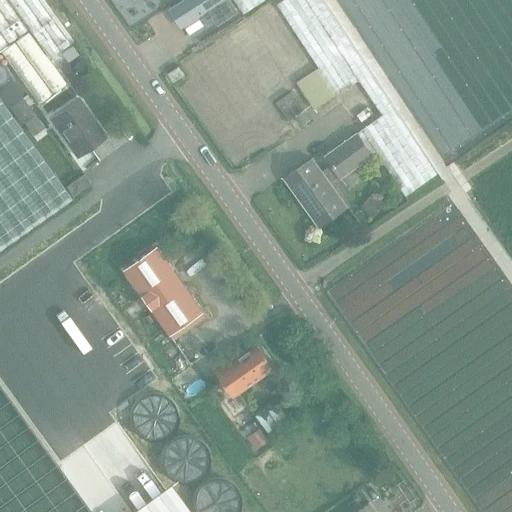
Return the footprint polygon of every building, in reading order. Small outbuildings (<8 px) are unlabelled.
[(0,0),(0,49),(28,29),(28,28),(48,14),(38,0),(0,0)] [(227,0),(185,0),(170,10),(180,26),(210,7),(219,21),(235,11),(227,0)] [(234,0),(244,14),(254,8),(265,0),(234,0)] [(284,0),(278,4),(319,67),(336,95),(357,81),(364,90),(381,116),(360,132),(374,153),(404,197),(437,174),(321,0),(284,0)] [(48,14),(28,28),(28,29),(49,58),(69,43),(48,14)] [(246,18),(225,33),(234,45),(249,34),(254,31),(246,18)] [(72,46),(61,54),(67,63),(78,55),(72,46)] [(338,99),(336,95),(310,56),(288,71),(316,114),(338,99)] [(178,67),(168,73),(174,82),(184,75),(178,67)] [(0,248),(72,197),(66,187),(5,102),(1,96),(0,94),(0,248)] [(22,98),(11,106),(22,121),(33,113),(22,98)] [(76,99),(48,118),(76,157),(103,138),(76,99)] [(310,119),(304,111),(295,117),(301,126),(310,119)] [(35,115),(23,123),(33,136),(44,127),(35,115)] [(248,118),(221,136),(235,157),(262,139),(248,118)] [(330,166),(320,173),(328,184),(337,178),(339,180),(374,153),(360,132),(324,157),(330,166)] [(311,160),(283,179),(318,228),(345,208),(328,184),(320,173),(311,160)] [(82,175),(66,187),(72,197),(84,189),(88,185),(90,184),(84,174),(82,175)] [(373,218),(383,206),(370,196),(360,208),(373,218)] [(156,246),(124,269),(171,337),(182,330),(204,314),(156,246)] [(238,354),(214,371),(232,397),(274,368),(258,345),(240,357),(238,354)] [(276,400),(255,415),(269,435),(290,421),(276,400)] [(78,413),(42,439),(93,511),(192,511),(172,483),(143,504),(78,413)] [(260,429),(247,438),(256,450),(268,441),(260,429)]
